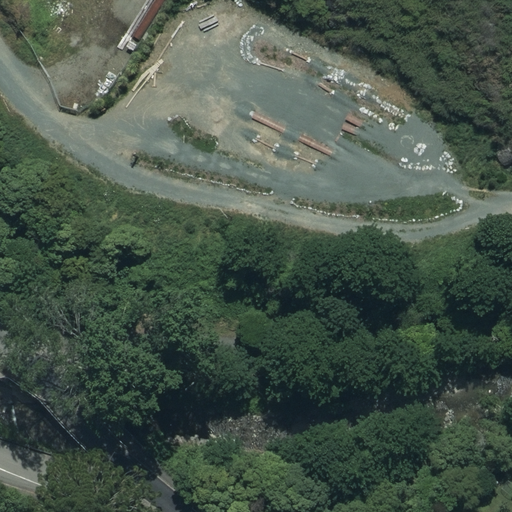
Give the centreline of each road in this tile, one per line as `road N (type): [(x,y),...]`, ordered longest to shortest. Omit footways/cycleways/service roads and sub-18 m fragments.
road 1 (track): [(0,75),(57,139),(118,176),(337,223),(421,229),(511,210)]
road 2 (residential): [(0,330),(157,507)]
road 3 (residential): [(157,507),(0,454)]
